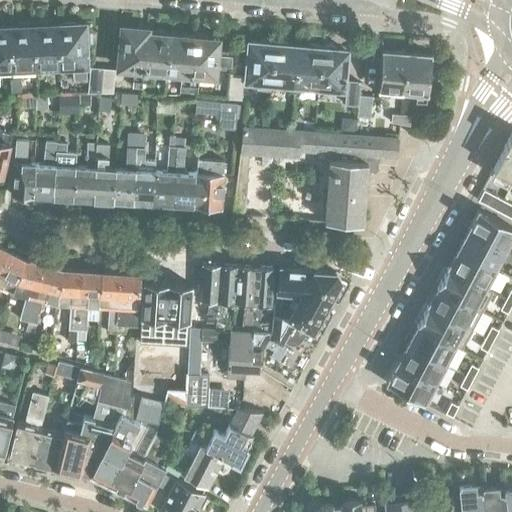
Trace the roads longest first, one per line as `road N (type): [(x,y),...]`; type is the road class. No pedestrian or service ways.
road 1 (residential): [(0,217),(82,237),(399,260)]
road 2 (tertiary): [(399,260),(511,70)]
road 3 (residential): [(331,383),(444,439),(511,445)]
road 4 (tertiary): [(258,511),(331,383)]
road 5 (tertiary): [(331,383),(399,260)]
